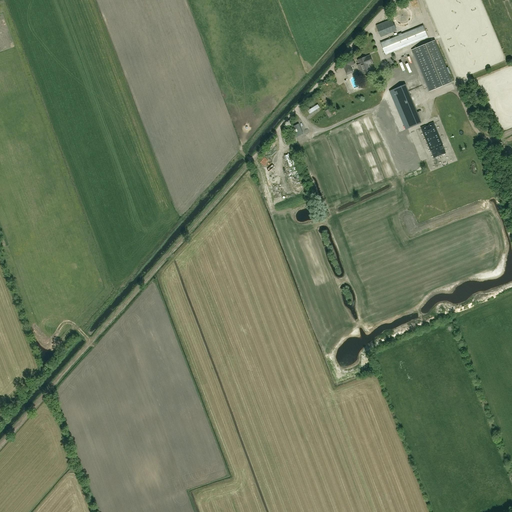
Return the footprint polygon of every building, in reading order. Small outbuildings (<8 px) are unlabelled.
[(423,25),(381,42),(386,55),(428,37),(423,25)] [(452,82),(435,40),(412,50),(429,92),(452,82)] [(361,75),(364,74),(365,76),(367,76),(371,75),(372,73),(371,71),(373,70),(370,64),(373,63),(370,55),(367,56),(358,60),(359,64),(357,65),(361,75)] [(352,59),(343,62),(348,74),(353,73),(349,64),(353,62),(352,59)] [(405,129),(422,123),(406,84),(390,91),(405,129)] [(307,115),(313,107),(311,105),(305,113),(307,115)] [(431,149),(430,150),(431,150),(434,157),(445,153),(442,145),(443,145),(442,145),(433,124),(434,123),(429,125),(430,126),(426,128),(426,126),(421,128),(421,129),(422,128),(431,149)]
